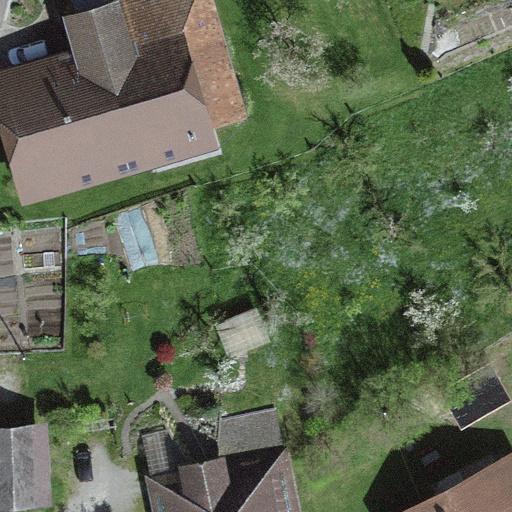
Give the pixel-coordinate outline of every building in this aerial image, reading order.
[(34,175),(241,116),(206,0),(138,0),(76,19),(89,69),(9,92),(34,175)] [(180,429),(189,472),(284,453),(276,410),(180,429)] [(32,432),(0,434),(0,487),(34,486),(32,432)] [(511,511),(511,496),(498,471),(422,511),(511,511)] [(175,492),(179,511),(273,511),(266,473),(175,492)]
